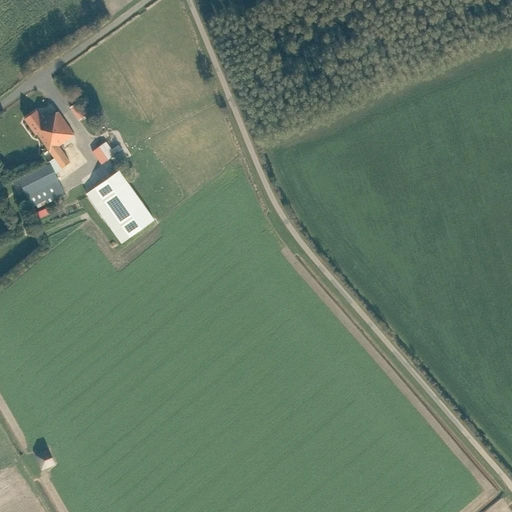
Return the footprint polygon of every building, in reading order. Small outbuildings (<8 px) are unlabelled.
[(76,103),(70,107),(79,120),(85,115),(82,112),(76,103)] [(88,107),(82,112),(85,115),(87,118),(93,113),(88,107)] [(36,134),(37,134),(54,121),(51,116),(49,114),(42,119),(36,111),(25,119),(36,134)] [(54,121),(37,134),(54,157),(61,168),(70,162),(59,146),(74,135),(58,111),(51,116),(54,121)] [(106,141),(92,151),(101,165),(122,150),(118,145),(112,149),(106,141)] [(18,179),(15,181),(16,184),(20,182),(30,203),(27,204),(23,206),(27,216),(34,212),(32,207),(36,205),(37,208),(52,201),(52,200),(65,193),(55,172),(50,163),(18,179)] [(153,219),(119,170),(95,188),(129,236),(153,219)] [(45,208),(34,213),(37,219),(48,214),(45,208)] [(48,449),(34,455),(41,471),(55,465),(48,449)]
